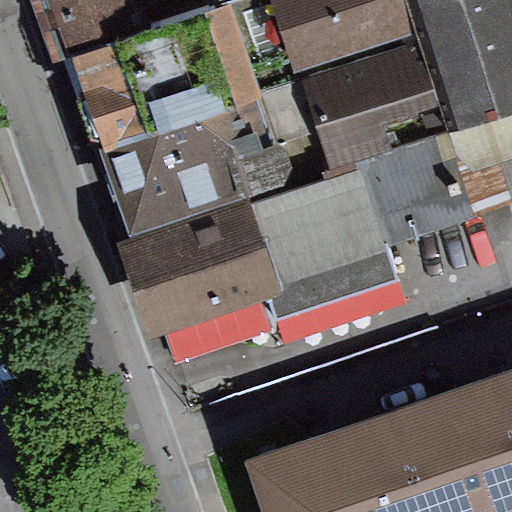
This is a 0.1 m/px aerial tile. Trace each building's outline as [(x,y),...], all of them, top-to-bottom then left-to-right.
[(37,0),(54,46),(72,39),(69,30),(153,0),(37,0)] [(263,68),(238,0),(153,0),(69,30),(72,39),(102,124),(253,71),(263,68)] [(269,0),(288,57),(415,16),(410,0),(269,0)] [(511,0),(410,0),(415,16),(420,31),(449,122),(511,101),(511,0)] [(301,69),(302,71),(258,87),(253,71),(102,124),(97,126),(129,218),(327,148),(330,159),(449,122),(420,31),(301,69)] [(511,101),(449,122),(330,159),(113,228),(145,326),(266,287),(273,309),(400,269),(390,237),(511,198),(511,185),(502,154),(511,151),(511,101)] [(0,210),(0,237),(11,231),(0,210)] [(511,349),(499,354),(511,390),(511,349)] [(511,390),(499,354),(373,398),(412,511),(494,511),(511,506),(511,390)] [(412,511),(373,398),(246,443),(270,511),(412,511)]
